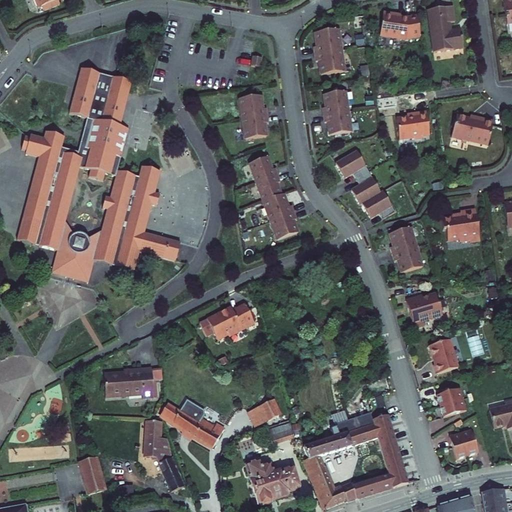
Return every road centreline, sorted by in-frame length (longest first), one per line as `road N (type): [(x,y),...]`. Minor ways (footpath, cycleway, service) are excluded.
road 1 (residential): [(281,24),(303,170),(357,247),(437,494)]
road 2 (residential): [(189,10),(140,5),(42,34),(14,59)]
